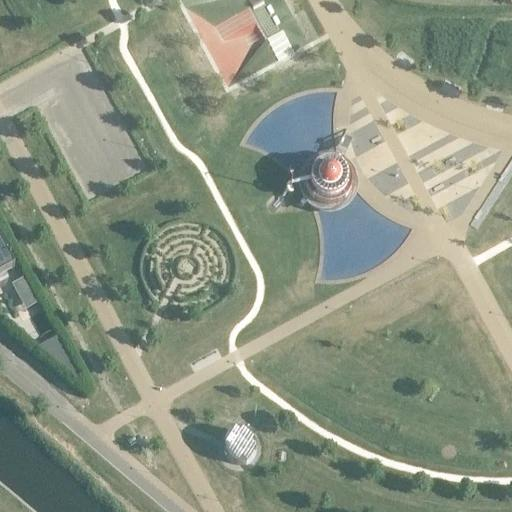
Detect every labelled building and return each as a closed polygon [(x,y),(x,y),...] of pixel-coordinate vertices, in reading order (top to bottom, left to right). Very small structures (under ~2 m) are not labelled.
[(309,202),(311,203),(316,207),(321,209),(327,210),(333,209),(339,207),(343,203),(345,202),(346,200),(348,198),(349,196),(349,194),(350,191),(350,189),(350,187),(350,185),(350,182),(349,180),(349,178),(348,176),(347,174),(345,172),(344,170),(342,169),(340,167),(338,166),(336,165),(334,164),(332,164),(329,164),(327,163),(325,164),(323,164),(320,164),(318,165),(316,166),(314,167),(312,169),(311,170),(309,172),(308,174),(307,176),(306,178),(305,180),(304,182),(304,185),(304,187),(304,189),(304,191),(305,194),(306,196),(307,198),(308,200),(309,202)] [(141,178),(119,188),(123,197),(145,187),(141,178)] [(0,277),(13,271),(0,246),(0,277)] [(23,280),(11,287),(25,312),(37,305),(23,280)] [(223,449),(223,450),(223,451),(223,452),(223,453),(224,454),(224,455),(224,456),(225,457),(225,458),(226,459),(227,460),(227,461),(228,462),(229,463),(230,463),(231,464),(232,464),(233,465),(234,465),(235,466),(236,466),(237,466),(238,466),(239,466),(240,466),(242,466),(243,466),(244,465),(245,465),(246,465),(247,464),(248,464),(249,463),(250,462),(250,461),(251,461),(252,460),(252,459),(253,458),(254,457),(254,456),(254,455),(255,454),(255,453),(255,452),(255,450),(255,449),(255,448),(255,447),(255,446),(254,445),(254,444),(253,443),(253,442),(252,441),(251,440),(251,439),(250,438),(249,438),(248,437),(247,436),(246,436),(245,435),(244,435),(243,435),(242,434),(241,434),(240,434),(239,434),(238,434),(237,434),(235,435),(234,435),(233,435),(232,436),(231,436),(230,437),(229,437),(229,438),(228,439),(227,440),(226,441),(225,442),(225,443),(224,444),(224,446),(223,447),(223,448),(223,449)]
